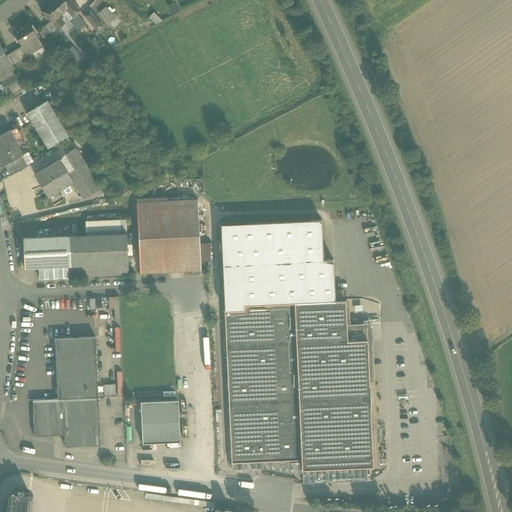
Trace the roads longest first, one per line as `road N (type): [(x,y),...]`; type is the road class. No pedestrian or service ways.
road 1 (primary): [(499,511),(430,273),(319,0)]
road 2 (residential): [(272,500),(0,459)]
road 3 (residential): [(7,295),(194,286)]
